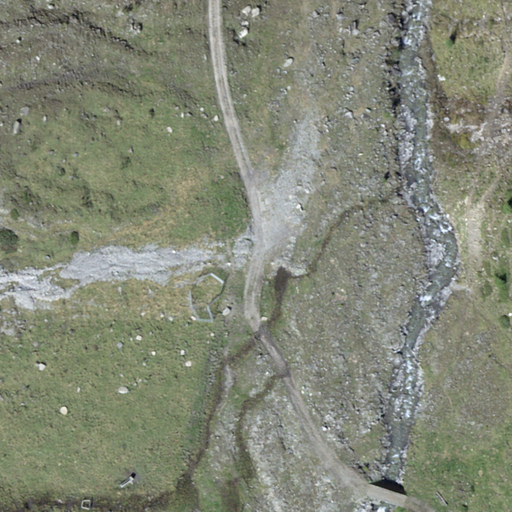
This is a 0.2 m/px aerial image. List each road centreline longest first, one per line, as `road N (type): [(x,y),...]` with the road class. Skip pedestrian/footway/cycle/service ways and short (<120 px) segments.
road 1 (track): [(249,300),(240,145),(218,69),(217,0)]
road 2 (track): [(249,300),(334,465),(366,490),(423,511)]
